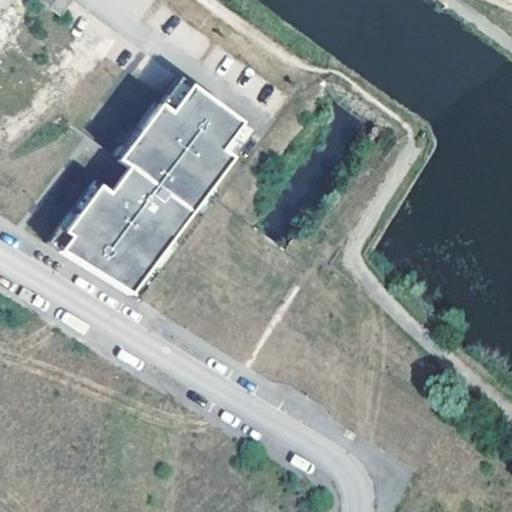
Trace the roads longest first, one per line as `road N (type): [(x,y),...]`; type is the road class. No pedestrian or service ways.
road 1 (residential): [(0,255),(330,458),(356,489),(357,511)]
road 2 (unknown): [(112,0),(260,103)]
